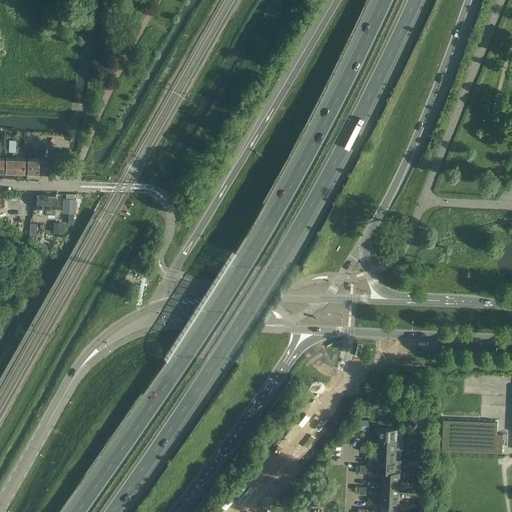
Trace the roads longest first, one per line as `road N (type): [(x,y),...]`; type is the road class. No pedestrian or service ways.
road 1 (trunk): [(382,0),(274,215),(77,511)]
road 2 (trunk): [(111,511),(275,266),(415,0)]
road 3 (trunk): [(336,0),(172,274),(165,302)]
road 4 (trunk): [(365,239),(419,130),(469,0)]
road 5 (trunk): [(172,511),(298,330)]
road 6 (tertiary): [(298,330),(511,339)]
road 7 (tertiary): [(77,372),(0,511)]
road 8 (tertiary): [(77,372),(126,339),(187,323)]
